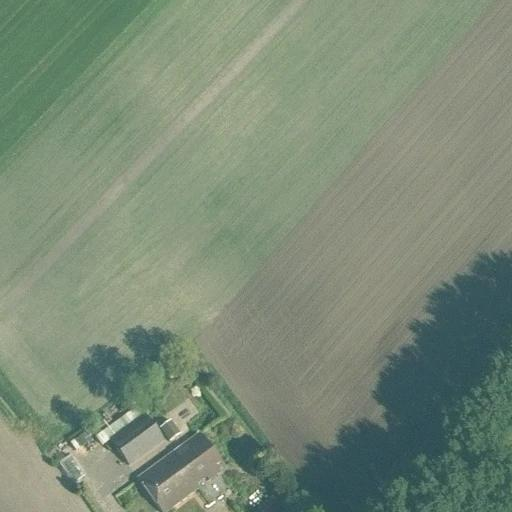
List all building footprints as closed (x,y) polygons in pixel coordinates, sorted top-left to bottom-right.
[(129,468),(162,443),(143,418),(110,443),(129,468)] [(170,423),(159,431),(169,445),(180,437),(170,423)] [(212,484),(223,476),(217,467),(220,463),(199,435),(137,481),(160,511),(166,511),(199,488),(195,483),(204,477),(212,484)] [(79,439),(69,445),(75,454),(85,447),(79,439)] [(271,499),(261,507),(265,511),(277,511),(280,510),(271,499)]
